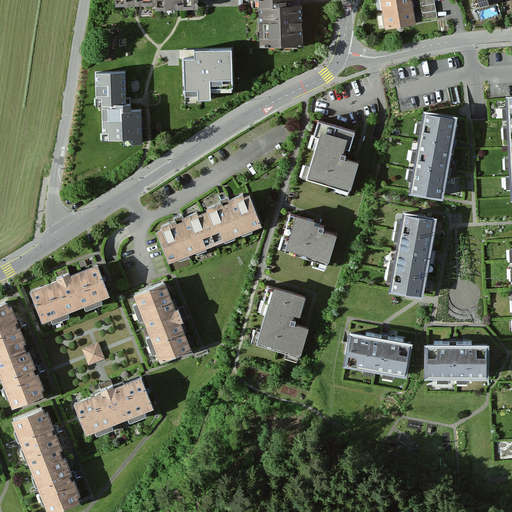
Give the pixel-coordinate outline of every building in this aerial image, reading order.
[(156,14),(197,14),(197,0),(115,0),(115,11),(155,10),(156,14)] [(301,14),(285,14),(285,0),(255,0),(256,17),(262,17),(262,51),(300,52),(301,14)] [(414,29),(410,0),(378,0),(382,33),(414,29)] [(420,0),(423,17),(438,15),(435,0),(420,0)] [(495,0),(469,0),(470,0),(476,0),(479,9),(497,3),(495,0)] [(232,89),(231,49),(194,49),(195,59),(184,59),(185,92),(198,92),(198,101),(211,101),(210,90),(232,89)] [(141,109),(126,108),(126,77),(97,76),(96,111),(103,111),(102,146),(141,146),(141,109)] [(442,204),(454,123),(424,118),(411,199),(442,204)] [(355,132),(321,122),(303,177),(351,192),(360,161),(347,157),(355,132)] [(248,190),(158,226),(172,261),(262,226),(248,190)] [(314,221),(291,215),(281,250),(324,262),(331,236),(312,231),(314,221)] [(421,303),(435,225),(405,220),(391,297),(421,303)] [(100,269),(32,292),(43,325),(112,302),(100,269)] [(165,280),(135,291),(162,362),(192,351),(165,280)] [(268,287),(252,343),(298,356),(305,330),(294,327),(303,297),(268,287)] [(6,303),(0,305),(0,386),(9,410),(42,397),(6,303)] [(346,372),(407,380),(412,348),(351,339),(346,372)] [(82,351),(88,367),(104,361),(99,345),(82,351)] [(489,350),(427,350),(427,382),(489,381),(489,350)] [(142,376),(76,401),(89,437),(155,412),(142,376)] [(45,410),(14,423),(48,511),(58,511),(81,503),(45,410)]
